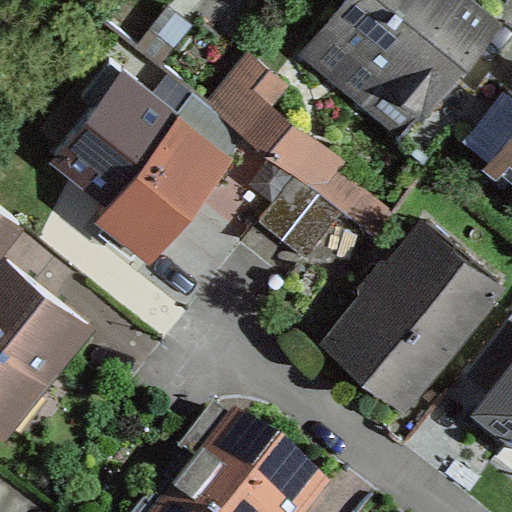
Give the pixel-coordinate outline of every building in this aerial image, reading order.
[(342,0),(329,17),(389,67),(383,74),(384,75),(367,95),(406,128),(453,69),(496,19),(473,0),(342,0)] [(168,2),(138,40),(162,59),(192,20),(168,2)] [(211,103),(242,128),(264,100),(283,76),(252,52),(211,103)] [(54,155),(105,197),(177,108),(180,104),(126,62),(54,155)] [(453,69),(406,128),(399,135),(422,154),(452,117),(476,88),(453,69)] [(452,117),(491,149),(511,123),(511,87),(491,70),(476,88),(452,117)] [(226,147),(242,128),(211,103),(195,90),(180,109),(226,147)] [(264,100),(242,128),(297,170),(319,188),(335,167),(341,160),(264,100)] [(98,206),(150,247),(229,148),(226,147),(180,109),(177,108),(105,197),(98,206)] [(511,123),(491,149),(511,166),(511,123)] [(335,167),(319,188),(343,207),(374,231),(391,210),(335,167)] [(281,234),(319,188),(297,170),(259,216),(281,234)] [(319,188),(281,234),(305,254),(343,207),(319,188)] [(0,203),(0,243),(20,219),(0,203)] [(406,392),(492,287),(434,240),(405,275),(392,264),(382,265),(369,281),(371,289),(334,334),(406,392)] [(0,424),(4,428),(90,321),(8,256),(0,265),(0,424)] [(494,384),(511,361),(511,309),(469,364),(494,384)] [(511,361),(494,384),(481,400),(511,425),(511,361)] [(202,467),(236,424),(215,407),(180,449),(202,467)] [(160,486),(139,511),(302,511),(321,489),(238,422),(236,424),(202,467),(176,499),(160,486)]
